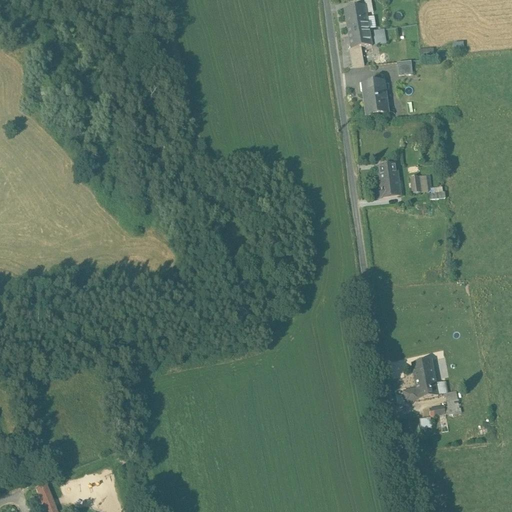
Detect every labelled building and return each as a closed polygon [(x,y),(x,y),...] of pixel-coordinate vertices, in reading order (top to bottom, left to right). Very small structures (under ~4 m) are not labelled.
[(365,6),(344,10),(351,49),(351,50),(361,48),(372,46),(365,6)] [(383,31),(374,33),(376,45),(385,44),(383,31)] [(361,48),(351,50),(351,49),(349,50),(352,68),(364,67),(361,48)] [(434,48),(419,48),(420,58),(435,57),(434,48)] [(411,62),(397,63),(398,76),(412,75),(411,62)] [(384,83),(366,85),(367,93),(363,93),(365,102),(383,99),(383,100),(386,100),(384,83)] [(383,99),(365,102),(367,117),(388,114),(386,100),(383,100),(383,99)] [(396,165),(377,167),(380,189),(381,198),(381,199),(401,196),(396,165)] [(425,176),(410,178),(412,194),(428,192),(425,176)] [(431,361),(412,364),(417,389),(406,391),(404,394),(405,400),(408,402),(418,400),(419,400),(438,396),(438,395),(434,376),(431,361)] [(434,376),(438,395),(447,393),(443,374),(434,376)] [(447,402),(457,400),(456,392),(445,394),(447,402)] [(460,408),(459,408),(458,404),(457,400),(447,402),(447,406),(444,406),(445,415),(461,413),(460,408)] [(429,409),(430,418),(445,415),(444,406),(429,409)] [(430,418),(419,420),(421,429),(432,428),(430,418)] [(55,511),(45,486),(36,490),(44,511),(55,511)]
